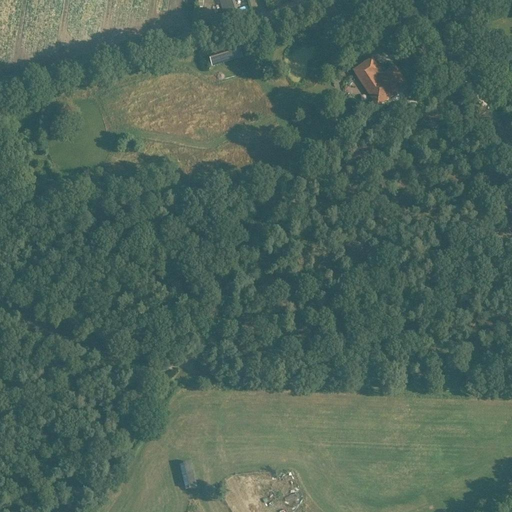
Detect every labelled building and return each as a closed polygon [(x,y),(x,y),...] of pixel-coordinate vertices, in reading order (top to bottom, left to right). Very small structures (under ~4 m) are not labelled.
[(235,11),(231,0),(218,0),(222,14),(235,11)] [(240,47),(232,50),(235,61),(243,58),(240,47)] [(372,59),(352,72),(377,108),(408,87),(394,67),(383,75),(372,59)] [(194,217),(191,207),(185,209),(188,219),(194,217)] [(201,270),(193,287),(199,290),(208,273),(201,270)] [(183,465),(184,465),(188,485),(189,490),(196,488),(190,463),(183,465)] [(347,511),(342,501),(318,511),(347,511)]
